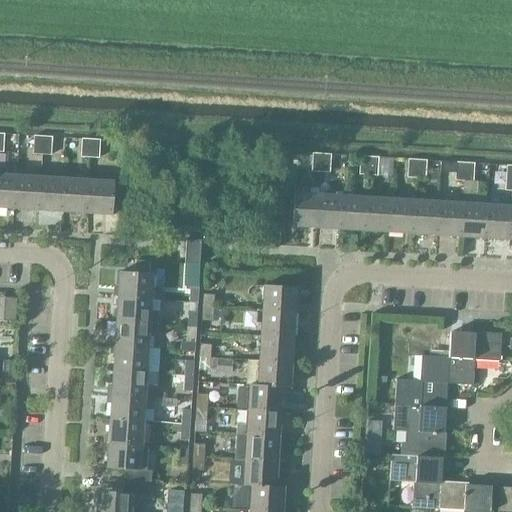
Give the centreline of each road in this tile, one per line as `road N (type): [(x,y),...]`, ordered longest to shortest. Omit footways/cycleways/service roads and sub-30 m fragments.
road 1 (residential): [(49,511),(59,271),(45,260),(0,257)]
road 2 (residential): [(319,511),(331,310)]
road 3 (residential): [(511,285),(353,278),(335,293),(331,310)]
road 4 (residential): [(511,405),(483,404),(482,465),(511,466)]
